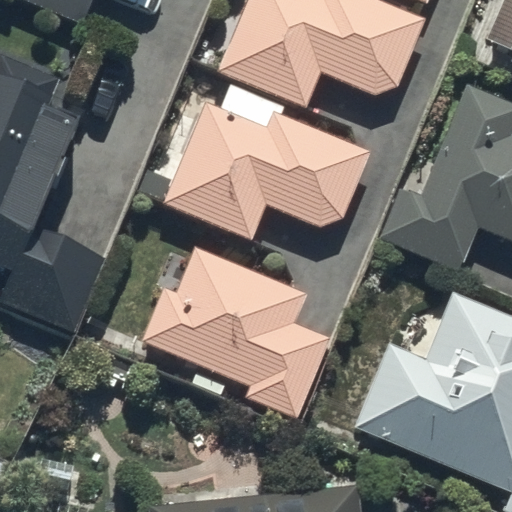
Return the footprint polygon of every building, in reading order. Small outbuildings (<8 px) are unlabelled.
[(5,0),(81,30),(93,0),(5,0)] [(319,0),(318,3),(310,0),(248,0),(215,79),(304,116),(319,81),(372,103),(396,94),(424,26),(360,0),(319,0)] [(396,0),(424,11),(428,0),(396,0)] [(511,0),(502,0),(482,46),(511,59),(511,0)] [(0,276),(9,280),(0,301),(0,309),(72,339),(103,264),(31,235),(73,133),(43,121),(58,86),(0,62),(0,276)] [(511,134),(511,111),(464,92),(418,205),(398,196),(377,246),(458,279),(476,235),(511,249),(511,144),(509,143),(511,134)] [(263,135),(202,110),(160,211),(249,248),(264,213),(317,235),(341,225),(369,158),(271,117),(263,135)] [(304,301),(193,255),(174,300),(161,295),(139,349),(247,394),(243,405),(294,427),(328,345),(292,330),(304,301)] [(511,511),(511,326),(451,301),(423,368),(386,352),(351,436),(510,502),(506,511),(511,511)] [(358,511),(357,494),(162,511),(358,511)]
